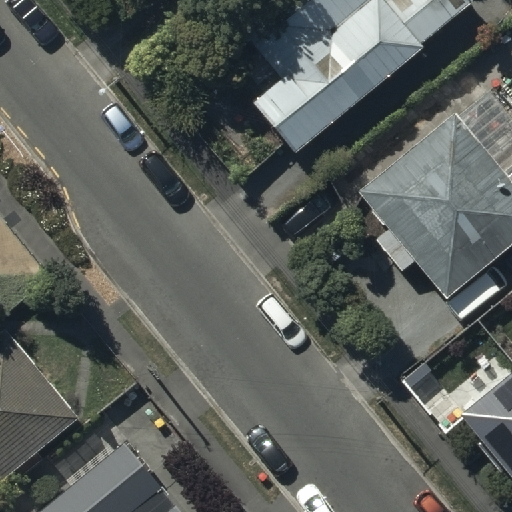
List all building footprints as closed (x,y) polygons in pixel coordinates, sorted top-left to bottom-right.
[(253,106),(292,157),(422,54),(418,49),(468,9),(460,0),(262,0),(234,23),(258,54),(238,70),(262,99),(253,106)] [(511,149),(491,166),(453,120),(358,198),(444,303),(511,246),(511,149)] [(78,423),(5,334),(0,337),(0,485),(15,473),(21,481),(44,462),(39,456),(78,423)] [(511,378),(460,422),(511,483),(511,378)] [(174,511),(122,447),(41,511),(174,511)]
